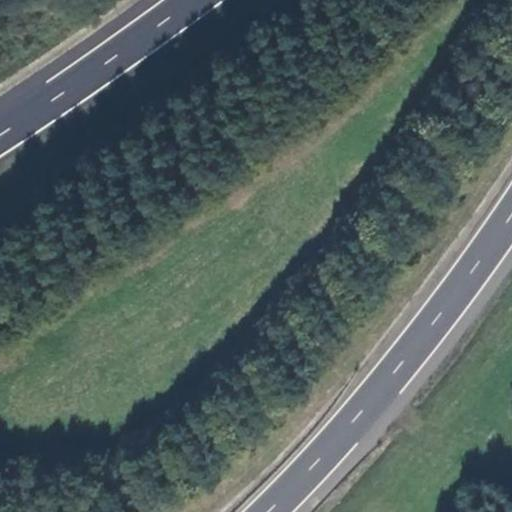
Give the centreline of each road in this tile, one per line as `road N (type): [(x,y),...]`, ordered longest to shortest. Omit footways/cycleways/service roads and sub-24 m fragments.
road 1 (motorway): [(269,511),(410,361),(511,226)]
road 2 (motorway): [(205,0),(0,141)]
